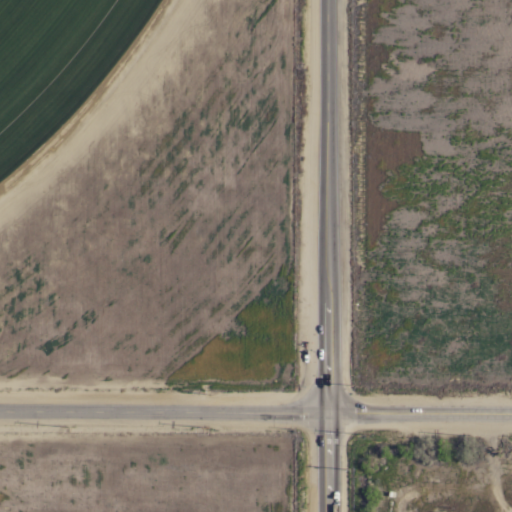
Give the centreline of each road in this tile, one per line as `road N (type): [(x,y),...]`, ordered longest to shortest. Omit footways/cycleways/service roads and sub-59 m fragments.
road 1 (primary): [(321,511),(329,0)]
road 2 (tertiary): [(0,404),(511,411)]
